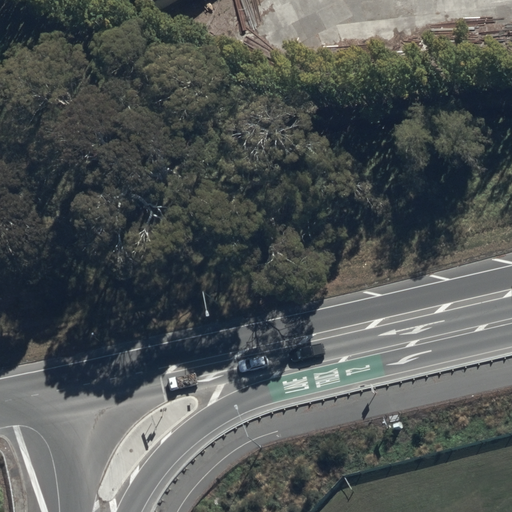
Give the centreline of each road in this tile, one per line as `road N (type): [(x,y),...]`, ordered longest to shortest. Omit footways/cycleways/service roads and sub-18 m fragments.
road 1 (motorway): [(511,333),(310,378),(223,410),(161,462),(130,511)]
road 2 (secondary): [(511,290),(87,384)]
road 3 (motorway): [(87,384),(74,511)]
